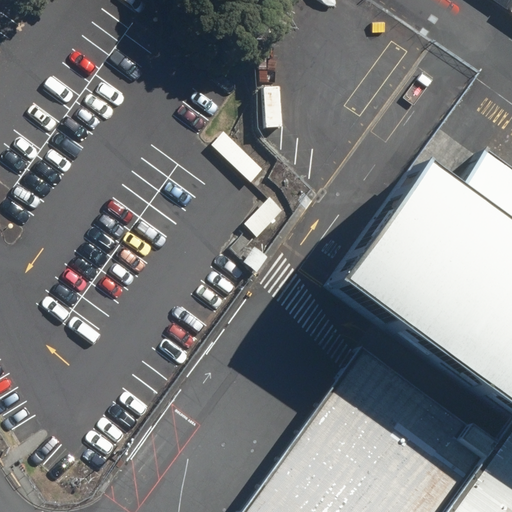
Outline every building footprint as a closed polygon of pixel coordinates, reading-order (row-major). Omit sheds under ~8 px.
[(220,133),(208,147),(248,183),(260,169),(220,133)] [(511,247),(390,160),(301,283),(500,421),(511,430),(511,247)] [(282,212),(269,198),(243,223),(256,237),(282,212)] [(431,511),(482,445),(357,353),(237,511),(431,511)] [(511,511),(511,430),(500,421),(482,445),(431,511),(511,511)]
